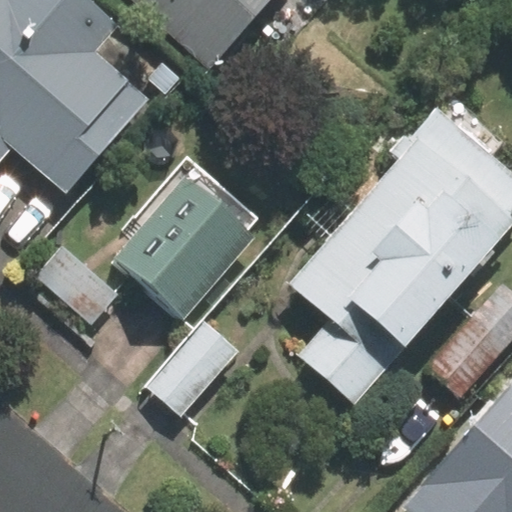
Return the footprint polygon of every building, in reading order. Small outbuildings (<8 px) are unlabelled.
[(107,42),(58,0),(0,0),(0,166),(5,161),(57,207),(144,107),(91,61),(107,42)] [(113,0),(203,78),(271,0),(113,0)] [(288,366),(347,418),(511,230),(511,196),(426,121),(276,292),(320,330),(288,366)] [(181,187),(108,270),(178,330),(250,248),(181,187)] [(117,307),(55,253),(29,283),(90,337),(117,307)] [(511,305),(493,289),(420,373),(458,406),(511,344),(511,305)] [(198,330),(139,396),(177,429),(236,363),(198,330)] [(511,511),(511,385),(400,511),(511,511)]
